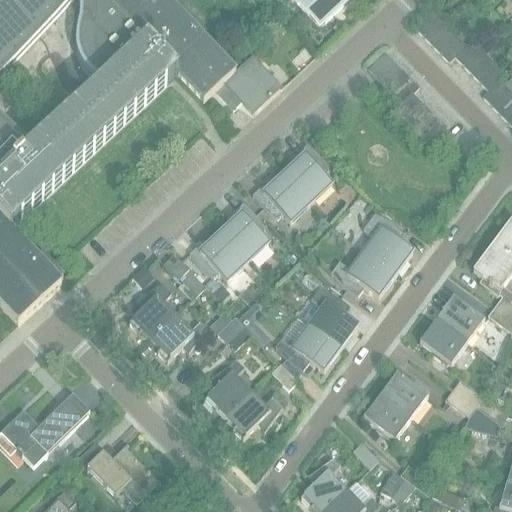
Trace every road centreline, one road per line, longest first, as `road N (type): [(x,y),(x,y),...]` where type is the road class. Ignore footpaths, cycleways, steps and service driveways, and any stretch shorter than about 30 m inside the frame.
road 1 (residential): [(56,325),(382,24)]
road 2 (residential): [(252,511),(511,162)]
road 3 (residential): [(241,511),(56,325)]
road 4 (residential): [(511,156),(382,24)]
